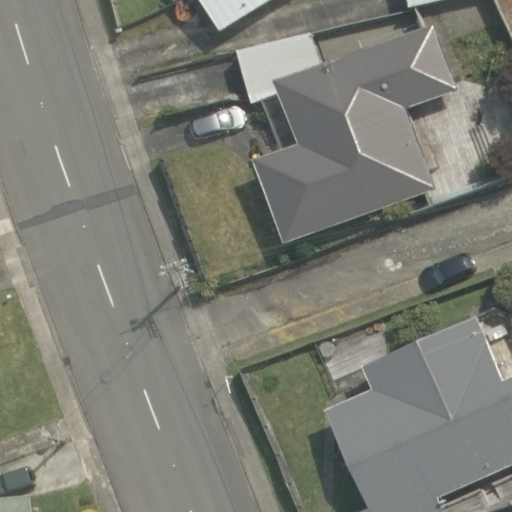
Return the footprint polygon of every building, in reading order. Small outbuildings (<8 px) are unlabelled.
[(203,0),(224,34),(278,0),(203,0)] [(409,0),(412,9),(450,0),(409,0)] [(462,93),(436,26),(326,65),(314,32),(240,51),(255,106),(284,96),(301,144),(256,161),(288,247),(440,189),(411,110),(462,93)] [(446,511),(442,499),(511,467),(511,380),(509,382),(479,317),(365,367),(376,391),(328,411),(372,508),(364,511),(446,511)] [(0,511),(37,511),(36,496),(0,498),(0,511)]
